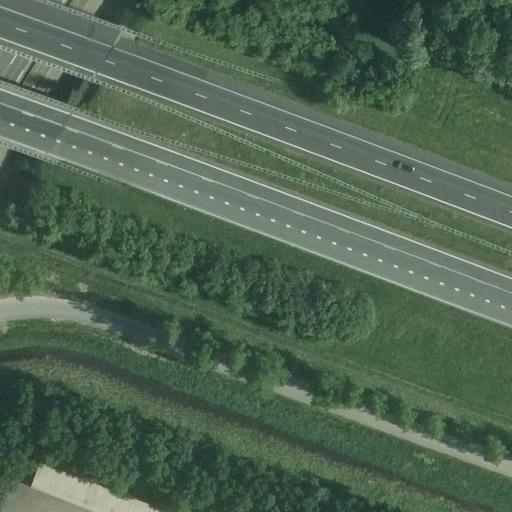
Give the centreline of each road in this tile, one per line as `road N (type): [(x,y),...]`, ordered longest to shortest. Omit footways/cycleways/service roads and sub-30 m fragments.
road 1 (motorway): [(511,213),(0,23)]
road 2 (motorway): [(3,105),(511,295)]
road 3 (unclassified): [(511,469),(103,319),(57,309),(0,312)]
